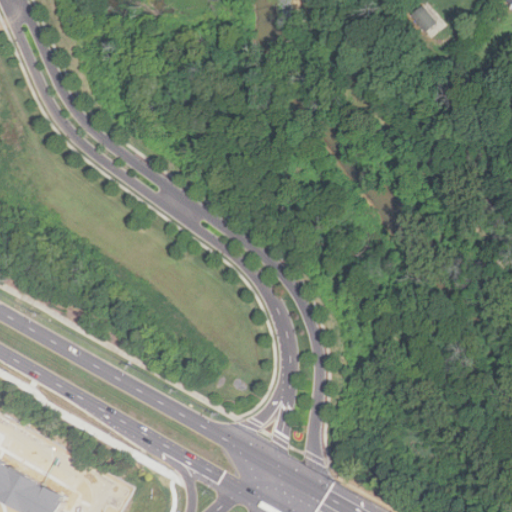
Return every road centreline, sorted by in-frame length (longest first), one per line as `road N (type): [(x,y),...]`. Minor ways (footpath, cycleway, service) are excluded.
road 1 (residential): [(313,485),(323,370),(306,298),(274,261),(92,127),(65,91),(24,0)]
road 2 (residential): [(5,0),(69,129),(237,252),(272,290),(292,357),(272,464)]
road 3 (secondary): [(272,464),(0,311)]
road 4 (secondary): [(0,355),(243,489)]
